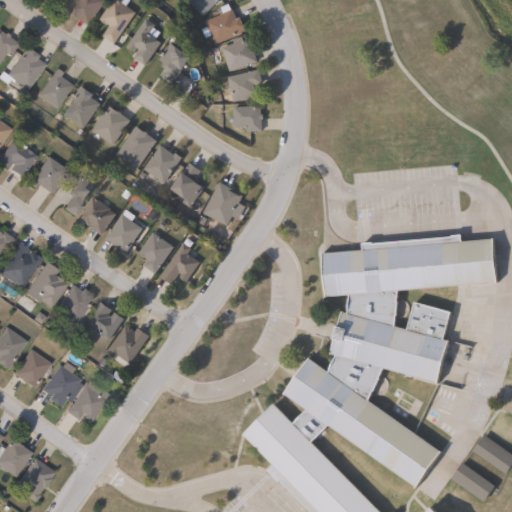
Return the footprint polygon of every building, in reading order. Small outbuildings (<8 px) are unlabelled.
[(104,0),(106,1),(89,26),(67,11),(74,0),(104,0)] [(135,12),(114,43),(103,35),(109,26),(99,19),(111,0),(129,0),(126,6),(135,12)] [(217,0),(202,15),(188,0),(217,0)] [(231,9),(235,19),(239,17),(245,32),(213,45),(203,21),(231,9)] [(161,42),(145,65),(133,57),(139,49),(137,48),(135,51),(127,46),(146,18),(155,25),(153,28),(159,32),(156,38),(161,42)] [(0,30),(3,33),(4,32),(8,34),(7,36),(17,43),(9,55),(5,52),(0,58),(0,30)] [(240,36),(241,40),(249,37),(257,62),(229,71),(221,47),(233,43),(232,39),(240,36)] [(175,46),(190,56),(179,71),(181,72),(172,85),(160,76),(165,68),(162,66),(164,63),(159,59),(169,46),(173,49),(175,46)] [(44,64),(25,89),(16,82),(11,88),(6,83),(7,81),(3,77),(25,47),(36,55),(34,57),(44,64)] [(71,84),(54,108),(36,94),(55,67),(61,72),(58,75),(71,84)] [(257,96),(232,102),(227,77),(259,70),(261,83),(255,85),(257,96)] [(99,103),(83,128),(61,114),(80,86),(92,94),(90,97),(99,103)] [(129,120),(112,144),(92,130),(109,106),(129,120)] [(260,106),(261,132),(246,133),(246,127),(234,128),(233,107),(260,106)] [(0,121),(8,127),(0,139),(0,121)] [(156,140),(136,168),(116,154),(135,126),(156,140)] [(30,139),(24,148),(34,155),(20,177),(8,168),(10,165),(8,163),(5,167),(0,163),(0,154),(12,137),(17,141),(23,133),(30,139)] [(160,145),(173,154),(175,153),(181,157),(164,183),(143,169),(160,145)] [(65,169),(48,193),(35,184),(33,188),(26,183),(45,156),(65,169)] [(199,170),(193,179),(203,187),(189,207),(182,202),(185,198),(170,188),(182,172),(183,172),(189,163),(199,170)] [(94,185),(73,216),(61,208),(70,195),(66,192),(68,188),(65,187),(69,181),(68,179),(76,167),(87,174),(84,178),(94,185)] [(229,191),(236,194),(237,193),(242,196),(226,226),(202,213),(219,181),(231,188),(229,191)] [(115,214),(101,234),(77,218),(92,196),(110,209),(110,210),(115,214)] [(143,228),(126,253),(105,239),(122,214),(143,228)] [(0,231),(1,230),(12,238),(0,255),(0,231)] [(174,247),(155,274),(143,266),(148,260),(138,253),(153,232),(174,247)] [(394,289),(394,299),(393,312),(390,324),(410,329),(417,304),(452,313),(445,337),(452,339),(441,386),(379,368),(377,376),(374,385),(364,399),(439,452),(413,489),(328,430),(314,444),(383,511),(432,511),(436,508),(440,511),(317,511),(242,437),(275,405),(295,425),(305,414),(276,393),(303,356),(324,370),(331,355),(325,351),(337,310),(345,312),(344,293),(319,297),(316,251),(460,238),(490,236),(493,281),(394,289)] [(40,258),(20,288),(0,274),(0,266),(16,242),(40,258)] [(200,262),(187,282),(179,277),(180,275),(179,273),(171,285),(160,277),(183,243),(192,249),(188,254),(200,262)] [(65,283),(48,307),(36,299),(38,296),(27,288),(44,262),(55,270),(52,274),(65,283)] [(70,284),(79,291),(81,288),(92,296),(73,323),(53,309),(70,284)] [(108,314),(111,316),(114,312),(124,320),(121,325),(120,324),(109,340),(108,339),(107,341),(100,336),(101,335),(85,323),(100,302),(111,310),(108,314)] [(24,340),(5,369),(0,365),(0,332),(4,326),(24,340)] [(125,326),(127,327),(128,326),(133,329),(132,330),(134,332),(137,328),(149,336),(130,364),(118,356),(115,359),(106,353),(125,326)] [(49,363),(31,388),(10,374),(28,349),(49,363)] [(78,379),(58,407),(46,399),(49,396),(40,390),(57,364),(78,379)] [(104,399),(90,419),(81,413),(76,420),(65,412),(83,385),(104,399)] [(511,454),(511,465),(506,474),(473,451),(484,435),(511,454)] [(29,452),(12,477),(0,468),(0,451),(9,439),(29,452)] [(54,472),(42,489),(40,488),(37,493),(38,494),(33,502),(23,495),(24,494),(17,489),(20,486),(15,482),(32,457),(54,472)] [(494,487),(483,502),(451,478),(462,463),(494,487)]
